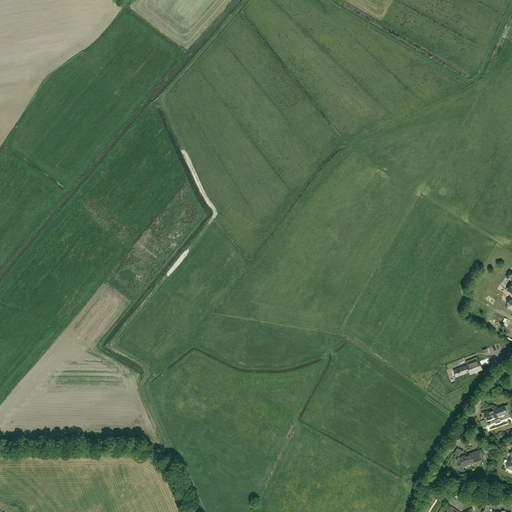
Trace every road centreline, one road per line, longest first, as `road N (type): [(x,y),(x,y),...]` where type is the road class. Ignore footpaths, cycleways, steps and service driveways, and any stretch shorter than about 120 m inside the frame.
road 1 (unclassified): [(191,511),(172,469),(148,449),(0,445)]
road 2 (tertiary): [(429,481),(511,364)]
